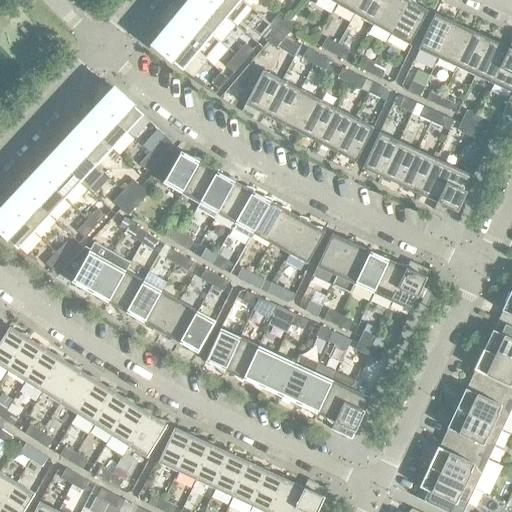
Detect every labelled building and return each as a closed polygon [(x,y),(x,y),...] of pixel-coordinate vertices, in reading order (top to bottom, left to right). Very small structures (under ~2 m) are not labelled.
[(188,0),(181,9),(212,35),(226,17),(205,0),(188,0)] [(247,4),(241,0),(205,0),(226,17),(232,22),(247,4)] [(354,14),(361,0),(338,0),(336,4),(354,14)] [(372,24),(385,0),(361,0),(354,14),(372,24)] [(385,0),(372,24),(390,34),(408,0),(407,0),(406,2),(403,0),(385,0)] [(390,34),(408,44),(427,10),(425,9),(424,11),(417,8),(419,6),(408,0),(390,34)] [(197,52),(212,35),(181,9),(166,27),(197,52)] [(277,30),(286,18),(279,12),(269,23),(277,30)] [(418,49),(437,58),(453,23),(452,22),(451,24),(444,21),(445,19),(434,14),(418,49)] [(294,25),(286,18),(277,30),(285,36),(294,25)] [(277,30),(269,23),(260,35),(267,41),(277,30)] [(437,58),(456,66),(472,31),(471,31),(470,33),(463,30),(464,28),(453,23),(437,58)] [(182,70),(197,52),(166,27),(151,45),(182,70)] [(277,30),(267,41),(275,48),(285,36),(277,30)] [(456,66),(474,75),(490,40),(489,39),(488,42),(481,38),(482,36),(472,31),(456,66)] [(332,53),(337,44),(326,37),(320,47),(332,53)] [(474,75),(492,83),(511,41),(508,48),(507,50),(500,47),(501,45),(490,40),(474,75)] [(511,41),(492,83),(511,92),(511,41)] [(245,43),(235,54),(243,61),(253,49),(245,43)] [(337,44),(332,53),(343,60),(349,50),(337,44)] [(313,64),(318,54),(307,48),(301,57),(313,64)] [(243,61),(235,54),(225,65),(233,72),(243,61)] [(318,54),(313,64),(324,70),(330,61),(318,54)] [(369,73),(373,63),(362,57),(357,67),(369,73)] [(373,63),(369,73),(380,78),(385,68),(373,63)] [(348,83),(353,73),(342,67),(337,77),(348,83)] [(262,114),(263,114),(281,80),(262,70),(245,104),(256,110),(257,108),(263,112),(262,114)] [(210,83),(218,90),(228,78),(220,71),(210,83)] [(353,73),(348,83),(360,89),(365,79),(353,73)] [(299,89),(281,80),(263,114),(274,120),(275,118),(281,121),(280,123),(281,124),(299,89)] [(419,96),(424,86),(412,81),(407,91),(419,96)] [(367,92),(379,98),(384,88),(372,82),(367,92)] [(114,87),(98,104),(127,132),(143,115),(114,87)] [(317,99),(299,89),(281,124),(292,129),(293,127),(300,130),(298,132),(300,133),(317,99)] [(438,105),(442,95),(430,89),(426,99),(438,105)] [(442,95),(438,105),(449,110),(454,101),(442,95)] [(404,97),(399,107),(411,113),(416,103),(404,97)] [(335,108),(317,99),(300,133),(310,138),(311,136),(318,140),(317,142),(318,142),(335,108)] [(111,149),(127,132),(98,104),(82,121),(111,149)] [(430,122),(434,112),(423,106),(418,116),(430,122)] [(354,118),(335,108),(318,142),(328,148),(329,146),(336,149),(335,151),(336,152),(354,118)] [(466,110),(461,120),(473,125),(477,116),(466,110)] [(434,112),(430,122),(442,127),(446,117),(434,112)] [(473,125),(485,131),(489,121),(477,116),(473,125)] [(372,127),(354,118),(336,152),(346,157),(347,155),(354,159),(353,161),(355,162),(372,127)] [(473,125),(461,120),(457,130),(468,135),(473,125)] [(96,165),(111,149),(82,121),(66,138),(96,165)] [(485,131),(473,125),(468,135),(480,141),(485,131)] [(362,168),(374,173),(375,171),(381,174),(380,176),(382,176),(398,142),(379,133),(362,168)] [(66,138),(51,154),(80,182),(87,188),(103,172),(96,165),(66,138)] [(149,152),(156,159),(166,148),(159,141),(149,152)] [(416,150),(398,142),(382,176),(392,181),(393,179),(400,182),(399,185),(400,185),(416,150)] [(417,193),(419,194),(435,159),(416,150),(400,185),(411,190),(412,188),(418,191),(417,193)] [(162,183),(181,193),(200,159),(198,161),(180,151),(162,183)] [(149,152),(139,163),(146,170),(156,159),(149,152)] [(35,171),(65,199),(80,182),(51,154),(35,171)] [(181,193),(199,203),(218,169),(217,169),(216,171),(199,162),(200,159),(181,193)] [(453,167),(435,159),(419,194),(429,199),(430,196),(437,200),(436,202),(433,209),(434,210),(453,167)] [(473,176),(453,167),(434,210),(435,210),(436,208),(443,211),(442,213),(453,219),(473,176)] [(199,203),(216,213),(235,179),(234,181),(217,172),(218,169),(199,203)] [(65,199),(35,171),(20,188),(49,215),(65,199)] [(130,197),(140,186),(133,179),(122,190),(130,197)] [(216,213),(234,223),(253,189),(252,191),(235,182),(236,179),(235,179),(216,213)] [(147,193),(140,186),(130,197),(137,204),(147,193)] [(4,204),(33,232),(49,215),(20,188),(4,204)] [(234,223),(252,233),(271,199),(269,201),(252,192),(254,189),(253,189),(234,223)] [(130,197),(122,190),(112,201),(120,208),(130,197)] [(130,197),(120,208),(127,215),(137,204),(130,197)] [(252,233),(270,243),(289,209),(288,209),(287,211),(270,202),(271,199),(252,233)] [(0,208),(0,232),(17,249),(33,232),(4,204),(0,208)] [(87,219),(94,226),(105,216),(97,208),(87,219)] [(270,243),(288,253),(307,219),(306,219),(305,221),(288,212),(289,209),(270,243)] [(94,226),(87,219),(76,230),(84,237),(94,226)] [(324,229),(323,231),(306,222),(307,219),(288,253),(306,263),(324,232),(323,232),(325,229),(324,229)] [(141,243),(147,233),(136,226),(130,235),(141,243)] [(176,243),(182,234),(170,227),(165,236),(176,243)] [(158,240),(147,233),(141,243),(152,250),(158,240)] [(193,240),(182,234),(176,243),(187,250),(193,240)] [(351,242),(332,234),(312,275),(331,284),(352,240),(351,242)] [(352,240),(331,284),(350,293),(354,284),(370,249),(369,251),(351,243),(352,240)] [(55,252),(63,259),(73,249),(66,241),(55,252)] [(71,282),(89,292),(88,294),(88,295),(107,261),(112,252),(94,242),(89,249),(84,246),(61,270),(74,277),(71,282)] [(170,248),(164,258),(176,264),(181,255),(170,248)] [(211,264),(217,254),(205,248),(200,257),(211,264)] [(354,284),(372,293),(389,257),(387,260),(370,251),(371,249),(370,249),(354,284)] [(63,259),(55,252),(45,263),(52,270),(63,259)] [(112,252),(107,261),(88,295),(89,295),(90,293),(107,302),(106,304),(106,305),(125,271),(130,262),(112,252)] [(228,261),(217,254),(211,264),(223,270),(228,261)] [(181,255),(176,264),(187,271),(192,262),(181,255)] [(372,293),(391,301),(410,261),(409,261),(406,268),(388,260),(389,258),(389,257),(372,293)] [(411,262),(410,261),(391,301),(410,310),(429,270),(418,265),(417,267),(410,264),(411,262)] [(248,283),(253,273),(241,268),(236,277),(248,283)] [(211,285),(216,275),(205,269),(199,278),(211,285)] [(143,281),(125,271),(106,305),(108,303),(125,312),(123,314),(124,315),(143,281)] [(264,279),(253,273),(248,283),(259,289),(264,279)] [(228,281),(216,275),(211,285),(222,291),(228,281)] [(161,291),(143,281),(124,315),(125,313),(142,322),(141,324),(142,325),(161,291)] [(295,294),(271,282),(266,292),(287,302),(292,300),(295,294)] [(159,334),(159,335),(178,301),(161,291),(142,325),(143,322),(160,332),(159,334)] [(253,307),(258,297),(247,291),(242,301),(253,307)] [(507,302),(498,321),(511,327),(511,291),(510,291),(505,301),(507,302)] [(270,302),(258,297),(253,307),(265,312),(270,302)] [(317,316),(321,306),(309,300),(305,310),(317,316)] [(196,311),(178,301),(159,335),(160,335),(161,332),(178,342),(177,344),(177,345),(196,311)] [(290,324),(295,314),(283,309),(279,318),(290,324)] [(323,319),(335,325),(340,315),(328,309),(323,319)] [(215,321),(196,311),(177,345),(178,345),(179,343),(196,352),(195,354),(195,355),(197,352),(197,353),(215,321)] [(307,320),(295,314),(290,324),(302,329),(307,320)] [(340,315),(335,325),(347,330),(352,320),(340,315)] [(488,338),(483,349),(511,363),(511,327),(498,321),(490,339),(488,338)] [(327,341),(332,331),(320,326),(316,336),(327,341)] [(0,366),(7,371),(29,336),(28,335),(27,338),(9,327),(0,341),(0,366)] [(220,328),(205,361),(223,370),(222,372),(223,373),(239,337),(220,328)] [(363,330),(359,340),(371,345),(375,335),(363,330)] [(344,337),(332,331),(327,341),(339,347),(344,337)] [(375,335),(371,345),(382,351),(387,341),(375,335)] [(44,348),(28,338),(29,336),(7,371),(24,381),(46,346),(44,348)] [(258,346),(239,337),(223,373),(224,370),(242,379),(241,381),(258,346)] [(366,355),(371,345),(359,340),(354,349),(366,355)] [(382,351),(371,345),(366,355),(378,360),(382,351)] [(24,381),(41,392),(63,357),(61,359),(45,349),(46,347),(46,346),(24,381)] [(260,387),(259,390),(260,390),(276,355),(258,346),(241,381),(242,381),(243,379),(260,387)] [(511,398),(511,363),(483,349),(477,360),(480,361),(471,380),(511,398)] [(278,398),(279,399),(280,396),(298,405),(296,407),(297,407),(313,372),(317,363),(299,354),(295,363),(278,398)] [(295,363),(276,355),(260,390),(261,388),(279,396),(278,398),(295,363)] [(41,392),(59,403),(80,368),(79,370),(62,360),(64,357),(63,357),(41,392)] [(59,403),(76,414),(98,379),(97,379),(96,381),(80,371),(81,368),(80,368),(59,403)] [(332,380),(313,372),(297,407),(298,405),(316,413),(315,416),(332,380)] [(331,429),(350,389),(354,380),(336,372),(332,380),(315,416),(316,416),(317,414),(334,422),(331,429)] [(98,379),(76,414),(93,425),(115,390),(115,389),(113,392),(97,381),(98,379)] [(511,399),(511,398),(471,380),(462,398),(460,397),(455,408),(501,429),(507,415),(501,405),(505,396),(511,399)] [(369,398),(350,389),(331,429),(351,438),(369,398)] [(93,425),(111,435),(132,400),(131,402),(114,392),(115,390),(93,425)] [(111,435),(128,446),(150,411),(149,411),(148,413),(131,403),(133,401),(132,400),(111,435)] [(494,444),(501,429),(455,408),(450,419),(452,420),(444,438),(483,457),(483,456),(478,454),(482,445),(494,444)] [(7,409),(1,418),(12,425),(18,416),(7,409)] [(150,411),(128,446),(146,457),(166,425),(166,424),(167,422),(165,424),(149,414),(150,411)] [(35,441),(41,431),(30,424),(24,434),(35,441)] [(193,436),(174,427),(158,462),(177,471),(194,434),(193,436)] [(2,428),(0,431),(0,439),(7,444),(13,435),(2,428)] [(46,448),(51,439),(52,438),(41,431),(35,441),(46,448)] [(211,445),(194,436),(195,434),(194,434),(177,471),(195,480),(213,442),(212,442),(211,445)] [(483,457),(444,438),(435,457),(433,456),(428,467),(473,488),(480,473),(473,464),(478,455),(483,457)] [(195,480),(214,488),(231,451),(230,453),(212,445),(213,443),(213,442),(195,480)] [(30,459),(36,450),(25,443),(19,452),(30,459)] [(70,462),(76,453),(65,446),(59,455),(70,462)] [(47,457),(36,450),(30,459),(42,466),(47,457)] [(232,451),(231,451),(214,488),(232,497),(250,460),(249,460),(248,462),(231,454),(232,451)] [(76,453),(70,462),(82,469),(87,459),(76,453)] [(232,497),(251,506),(268,468),(267,471),(249,462),(250,460),(232,497)] [(106,482),(111,473),(100,466),(95,476),(106,482)] [(466,502),(473,488),(428,467),(423,478),(425,479),(416,498),(446,511),(450,511),(455,504),(466,502)] [(71,484),(77,474),(66,468),(60,477),(71,484)] [(264,511),(270,511),(287,477),(286,477),(285,479),(267,471),(269,468),(268,468),(251,506),(264,511)] [(0,508),(16,482),(0,472),(0,508)] [(111,473),(106,482),(118,489),(120,484),(123,479),(111,473)] [(88,481),(77,474),(71,484),(83,491),(88,481)] [(270,511),(292,511),(307,481),(307,480),(303,488),(286,480),(287,477),(270,511)] [(316,511),(323,497),(327,490),(307,481),(292,511),(316,511)] [(22,511),(34,494),(16,482),(0,508),(0,511),(22,511)] [(107,504),(112,494),(101,488),(96,498),(107,504)] [(124,500),(112,494),(107,504),(119,510),(124,500)] [(159,509),(164,499),(152,494),(147,504),(159,509)] [(164,511),(172,511),(175,506),(176,505),(164,499),(159,509),(164,511)] [(33,511),(57,511),(58,511),(39,501),(33,511)]
